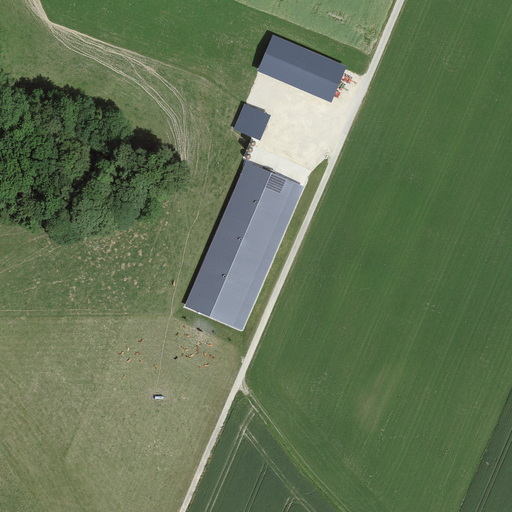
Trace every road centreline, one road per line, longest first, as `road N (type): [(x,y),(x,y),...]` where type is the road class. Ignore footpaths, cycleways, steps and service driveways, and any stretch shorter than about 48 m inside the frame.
road 1 (track): [(183,511),(401,0)]
road 2 (track): [(345,511),(305,473),(239,382)]
